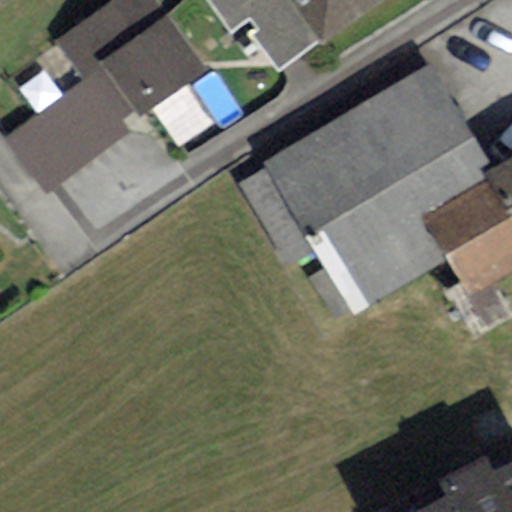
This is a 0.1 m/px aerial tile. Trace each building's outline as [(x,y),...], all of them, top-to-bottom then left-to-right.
[(201,64),(153,0),(114,0),(60,40),(86,76),(5,136),(44,189),(127,128),(120,118),(135,107),(139,110),(201,64)] [(363,0),(213,0),(231,23),(248,11),(253,19),(247,24),(276,63),(363,0)] [(511,183),(509,178),(446,70),(252,181),(342,337),(467,266),(511,239),(511,183)] [(511,176),(509,178),(511,183),(511,239),(467,266),(483,293),(511,276),(511,176)] [(482,336),(511,321),(511,309),(499,285),(465,303),(482,336)] [(446,483),(387,511),(511,511),(511,450),(490,461),(485,451),(441,472),(446,483)]
